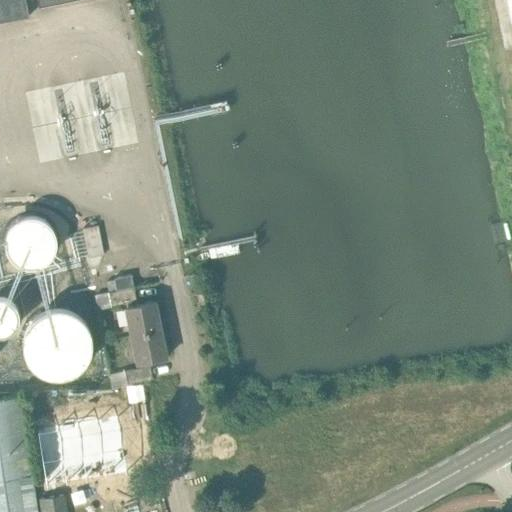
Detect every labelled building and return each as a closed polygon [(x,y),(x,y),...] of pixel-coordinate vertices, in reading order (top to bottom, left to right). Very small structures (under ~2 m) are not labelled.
[(0,0),(0,21),(29,15),(26,0),(38,0),(39,5),(64,0),(0,0)] [(46,238),(46,237),(45,233),(44,228),(39,221),(32,217),(28,215),(23,214),(15,216),(10,218),(6,221),(3,225),(1,229),(0,234),(0,242),(0,243),(1,246),(3,250),(6,254),(13,259),(22,261),(30,259),(35,257),(39,254),(42,250),(44,246),(45,242),(46,238)] [(117,290),(134,286),(132,274),(114,278),(117,290)] [(109,292),(117,290),(115,279),(107,281),(109,292)] [(138,305),(134,286),(117,290),(109,292),(111,305),(124,303),(131,335),(162,328),(156,301),(138,305)] [(13,311),(13,310),(11,303),(7,297),(2,294),(0,292),(0,327),(0,328),(3,326),(7,324),(11,319),(12,315),(13,311)] [(86,334),(86,327),(83,319),(80,314),(74,308),(68,304),(64,301),(57,299),(50,299),(42,301),(35,304),(31,306),(26,311),(22,316),(19,321),(18,328),(17,334),(18,339),(19,346),(22,351),(26,357),(31,361),(35,364),(42,367),(49,368),(57,368),(64,366),(68,364),(74,360),(80,354),(83,348),(86,341),(86,334)] [(128,384),(134,382),(153,378),(149,360),(168,356),(162,328),(131,335),(138,367),(125,370),(128,384)] [(0,398),(0,511),(37,511),(20,395),(0,398)] [(37,428),(46,486),(128,472),(119,415),(37,428)] [(67,511),(64,494),(39,498),(40,511),(67,511)]
